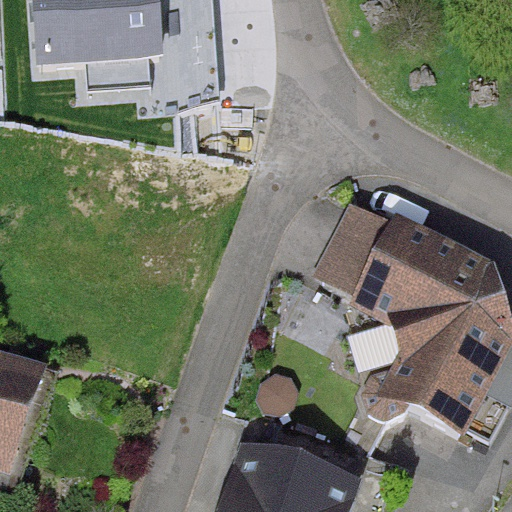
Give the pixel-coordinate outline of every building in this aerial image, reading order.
[(159,0),(33,0),(37,63),(86,60),(149,56),(162,55),(159,0)] [(151,86),(149,56),(86,60),(88,90),(151,86)] [(354,296),(391,221),(351,201),(314,276),(354,296)] [(511,317),(495,260),(397,212),(391,221),(354,296),(348,304),(394,326),(401,349),(390,369),(372,374),(362,391),(369,413),(388,421),(406,412),(410,403),(464,435),(511,346),(511,317)] [(46,365),(0,349),(0,469),(9,473),(46,365)] [(349,511),(361,479),(241,440),(217,511),(349,511)]
